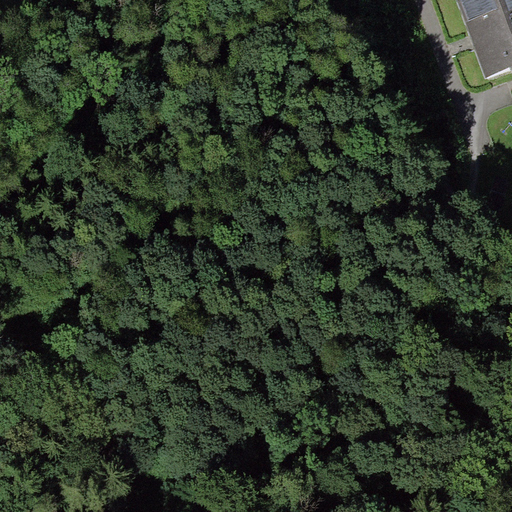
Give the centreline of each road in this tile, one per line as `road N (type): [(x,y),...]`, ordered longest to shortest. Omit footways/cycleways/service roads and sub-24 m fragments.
road 1 (track): [(511,270),(311,0)]
road 2 (track): [(0,321),(54,379),(142,511)]
